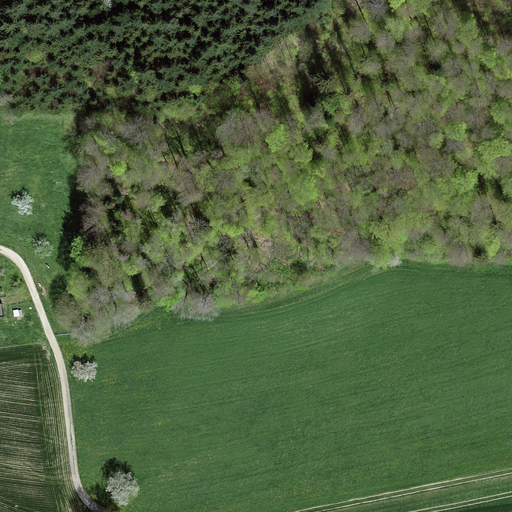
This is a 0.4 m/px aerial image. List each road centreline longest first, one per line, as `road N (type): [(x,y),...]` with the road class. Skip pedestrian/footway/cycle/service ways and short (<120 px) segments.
road 1 (track): [(98,511),(75,478),(57,357),(27,275),(0,249)]
road 2 (track): [(301,216),(340,89),(333,0)]
road 3 (track): [(511,467),(305,511)]
